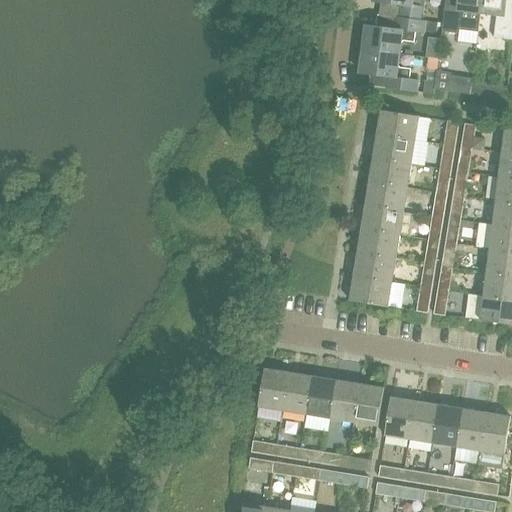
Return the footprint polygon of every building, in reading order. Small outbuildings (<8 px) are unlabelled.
[(374,0),(374,1),(401,5),(400,18),(423,21),(426,0),(374,0)] [(481,13),(483,0),(446,0),(443,32),(459,34),(460,28),(479,30),(481,13)] [(511,40),(511,0),(483,0),(481,13),(497,15),(494,38),(511,40)] [(364,50),(400,54),(401,43),(404,41),(415,42),(417,32),(425,33),(425,31),(437,33),(439,23),(423,21),(400,18),(396,17),(395,29),(367,26),(364,50)] [(398,64),(400,54),(364,50),(361,73),(389,77),(387,88),(418,92),(419,80),(410,79),(412,69),(401,67),(398,64)] [(471,94),(473,85),(473,79),(453,76),(450,91),(471,94)] [(436,82),(426,80),(424,93),(435,94),(436,82)] [(493,98),(507,100),(508,90),(494,88),(493,98)] [(381,110),(377,134),(416,141),(420,117),(381,110)] [(444,145),(456,147),(460,123),(449,121),(444,145)] [(473,148),(475,134),(477,126),(466,124),(465,128),(462,147),(473,148)] [(511,129),(506,129),(502,153),(511,153),(511,129)] [(377,134),(373,158),(412,164),(416,141),(377,134)] [(456,147),(444,145),(440,169),(452,171),(456,147)] [(458,171),(469,172),(473,148),(462,147),(458,171)] [(511,153),(502,153),(499,176),(511,177),(511,153)] [(370,182),(409,188),(412,164),(373,158),(370,182)] [(436,193),(448,195),(452,171),(440,169),(436,193)] [(469,172),(458,171),(454,195),(465,196),(469,172)] [(511,177),(499,176),(496,200),(511,202),(511,177)] [(370,182),(366,205),(405,212),(409,188),(370,182)] [(432,216),(444,218),(448,195),(436,193),(432,216)] [(454,195),(450,218),(461,220),(465,196),(454,195)] [(511,202),(496,200),(493,224),(511,226),(511,202)] [(405,212),(366,205),(362,229),(401,235),(405,212)] [(432,216),(429,240),(440,242),(444,218),(432,216)] [(450,218),(446,242),(457,243),(461,220),(450,218)] [(511,250),(511,226),(493,224),(490,248),(511,250)] [(362,229),(358,253),(397,259),(401,235),(362,229)] [(440,242),(429,240),(425,264),(436,266),(440,242)] [(446,242),(442,266),(453,267),(457,243),(446,242)] [(511,250),(490,248),(487,271),(511,274),(511,250)] [(358,253),(354,276),(393,283),(397,259),(358,253)] [(421,287),(432,288),(436,266),(425,264),(421,287)] [(438,289),(449,291),(453,267),(442,266),(438,289)] [(511,274),(487,271),(484,295),(511,298),(511,274)] [(354,276),(350,301),(389,307),(393,283),(354,276)] [(429,312),(432,288),(421,287),(417,310),(429,312)] [(446,314),(449,291),(438,289),(435,313),(446,314)] [(511,298),(484,295),(481,320),(511,323),(511,298)] [(259,407),(283,411),(290,372),(266,368),(259,407)] [(313,376),(290,372),(283,411),(307,415),(313,376)] [(307,415),(331,419),(337,380),(313,376),(307,415)] [(361,384),(337,380),(331,419),(355,423),(361,384)] [(361,384),(355,423),(379,427),(385,388),(361,384)] [(385,436),(410,440),(416,401),(392,397),(385,436)] [(440,405),(416,401),(410,440),(433,444),(440,405)] [(440,405),(433,444),(457,448),(464,409),(440,405)] [(487,413),(464,409),(457,448),(481,452),(487,413)] [(511,417),(487,413),(481,452),(505,456),(511,417)] [(278,445),(254,441),(252,452),(276,456),(278,445)] [(300,460),(301,449),(278,445),(276,456),(300,460)] [(325,453),(301,449),(300,460),(324,464),(325,453)] [(349,457),(325,453),(324,464),(347,468),(349,457)] [(373,461),(349,457),(347,468),(371,472),(373,461)] [(297,477),(299,466),(275,462),(273,473),(297,477)] [(379,477),(403,481),(405,469),(381,465),(379,477)] [(322,470),(299,466),(297,477),(321,481),(322,470)] [(405,469),(403,481),(427,485),(429,473),(405,469)] [(321,481),(344,485),(346,474),(322,470),(321,481)] [(450,489),(452,477),(429,473),(427,485),(450,489)] [(370,478),(346,474),(344,485),(369,489),(370,478)] [(452,477),(450,489),(474,493),(476,482),(452,477)] [(400,498),(402,487),(378,482),(376,494),(400,498)] [(474,493),(499,497),(501,486),(476,482),(474,493)] [(402,487),(400,498),(424,502),(426,491),(402,487)] [(449,495),(426,491),(424,502),(447,506),(449,495)] [(473,499),(449,495),(447,506),(471,510),(473,499)] [(473,499),(471,510),(482,511),(495,511),(497,503),(473,499)] [(243,503),(241,511),(266,511),(268,507),(243,503)]
